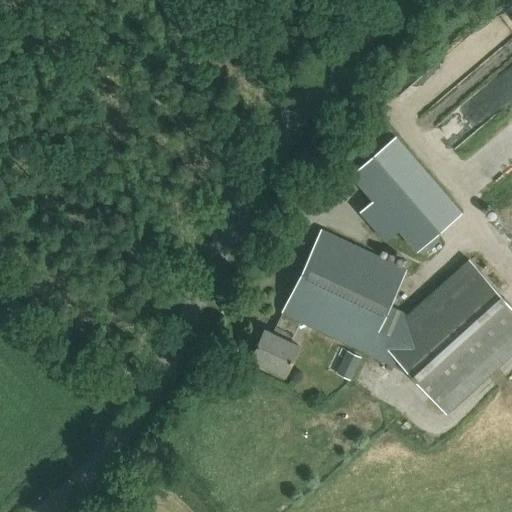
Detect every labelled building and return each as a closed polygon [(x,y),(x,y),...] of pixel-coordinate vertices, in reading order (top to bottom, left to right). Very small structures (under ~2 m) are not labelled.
[(491,120),(511,102),(511,80),(480,106),(491,120)] [(454,127),(435,146),(447,159),(466,140),(454,127)] [(419,250),(462,212),(395,136),(352,174),(419,250)] [(511,174),(511,136),(466,171),(485,195),(511,174)] [(385,241),(399,228),(374,199),(359,211),(385,241)] [(511,354),(511,306),(504,297),(471,260),(401,321),(384,314),(406,270),(321,230),(283,311),(284,312),(275,331),(265,327),(251,357),(286,373),(299,345),(289,341),(300,319),(405,369),(405,368),(444,413),(511,354)] [(362,357),(347,350),(336,373),(351,380),(362,357)]
